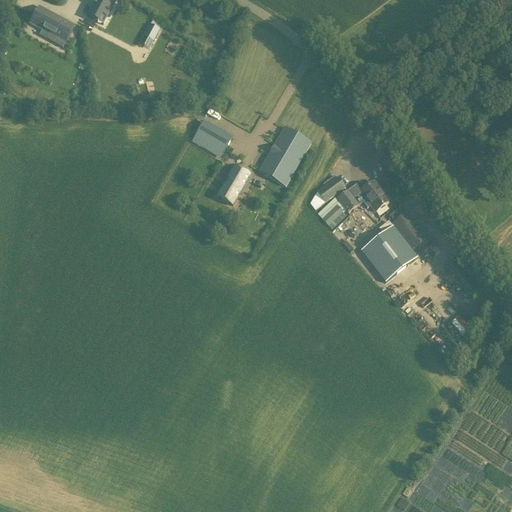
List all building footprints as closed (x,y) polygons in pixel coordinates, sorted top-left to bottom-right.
[(116,0),(95,0),(86,17),(96,23),(101,14),(107,17),(116,0)] [(74,28),(64,22),(39,9),(30,25),(42,31),(55,38),(52,43),(63,49),(70,34),(74,28)] [(150,26),(143,38),(153,43),(159,31),(150,26)] [(203,123),(192,143),(220,159),(232,139),(203,123)] [(259,173),(285,188),(311,145),(284,129),(259,173)] [(232,166),(221,184),(223,185),(216,198),(233,207),(240,195),(242,196),(252,178),(232,166)] [(337,179),(317,195),(325,205),(344,190),(337,179)] [(360,184),(338,201),(348,214),(363,203),(367,209),(370,207),(375,213),(388,203),(379,191),(380,190),(375,183),(364,191),(360,184)] [(325,205),(317,195),(310,205),(315,212),(325,205)] [(337,207),(322,221),(328,228),(343,213),(337,207)] [(392,225),(412,251),(413,251),(423,264),(436,254),(425,241),(426,240),(406,214),(392,225)] [(415,258),(391,226),(359,250),(384,282),(415,258)] [(463,311),(454,318),(461,327),(470,320),(463,311)] [(455,320),(451,322),(456,331),(461,329),(455,320)]
